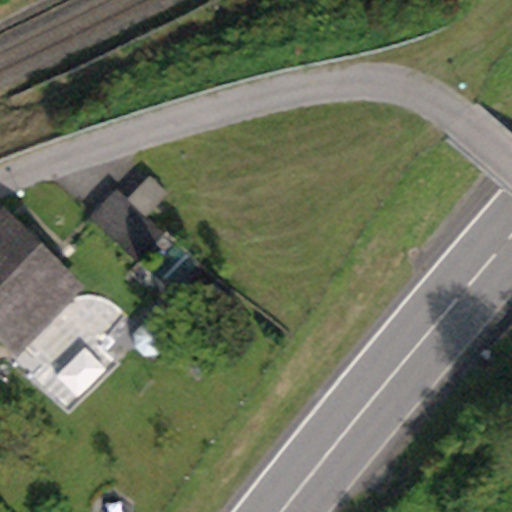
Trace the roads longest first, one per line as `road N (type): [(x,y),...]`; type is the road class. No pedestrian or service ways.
road 1 (residential): [(0,182),(249,98),(378,80),(421,88),(511,168)]
road 2 (primary): [(511,233),(278,511)]
